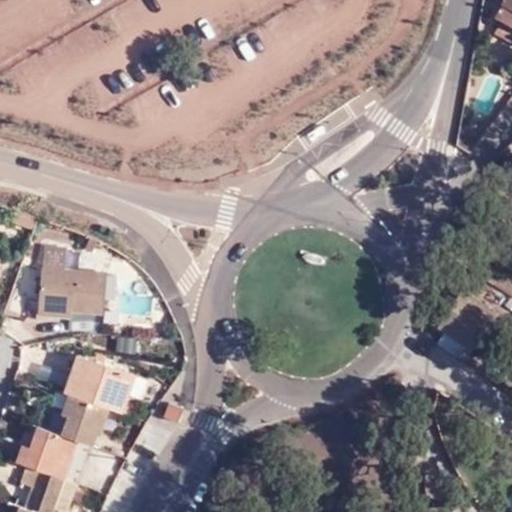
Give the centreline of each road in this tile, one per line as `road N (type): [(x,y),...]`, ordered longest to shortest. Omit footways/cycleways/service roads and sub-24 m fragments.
road 1 (tertiary): [(450,70),(403,130),(311,206)]
road 2 (tertiary): [(0,161),(149,210)]
road 3 (residential): [(437,365),(432,443),(439,471),(468,511)]
road 4 (residential): [(225,331),(197,457)]
road 5 (tertiary): [(426,192),(450,70)]
road 6 (tertiary): [(149,210),(219,312)]
road 7 (residential): [(197,457),(225,430),(298,388)]
road 8 (tertiary): [(269,216),(149,210)]
